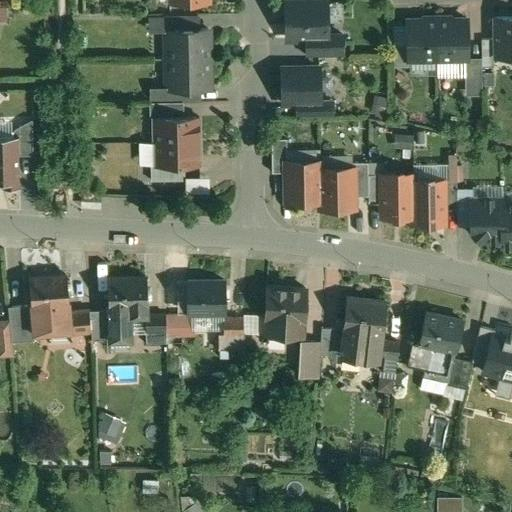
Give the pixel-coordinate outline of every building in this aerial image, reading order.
[(326,2),(286,3),(286,40),(306,39),(327,39),(327,35),(326,2)] [(198,16),(162,17),(163,31),(164,31),(164,30),(198,29),(198,16)] [(511,17),(494,17),(495,58),(511,57),(511,17)] [(467,20),(447,20),(447,18),(437,19),(437,60),(467,60),(467,20)] [(426,19),(426,20),(407,21),(407,46),(407,61),(408,61),(437,60),(437,19),(426,19)] [(198,29),(164,30),(164,31),(165,60),(210,59),(209,48),(208,49),(208,29),(198,29)] [(342,35),(327,35),(327,39),(306,39),(307,57),(343,56),(342,35)] [(493,40),(481,40),(481,64),(481,68),(493,68),(493,40)] [(407,46),(393,47),(393,63),(408,62),(408,61),(407,61),(407,46)] [(210,59),(165,60),(165,89),(165,90),(178,90),(209,89),(208,70),(210,70),(210,59)] [(481,64),(466,64),(467,88),(482,88),(481,68),(481,64)] [(319,69),(282,69),(282,103),(296,103),(319,103),(319,102),(319,69)] [(178,90),(165,90),(165,89),(164,89),(164,103),(178,103),(178,90)] [(387,100),(376,97),(372,112),(383,115),(387,100)] [(319,103),(296,103),(297,117),(332,117),(332,101),(319,102),(319,103)] [(183,117),(183,103),(178,103),(164,103),(150,103),(150,119),(153,119),(153,118),(183,117)] [(183,117),(153,118),(153,119),(154,142),(199,142),(199,117),(183,117)] [(32,119),(15,128),(12,131),(12,136),(19,136),(19,137),(18,137),(19,155),(33,155),(32,119)] [(12,136),(0,136),(0,187),(6,188),(20,188),(20,187),(19,187),(19,155),(18,137),(19,137),(19,136),(12,136)] [(286,139),(271,139),(272,173),(285,173),(285,161),(287,161),(286,139)] [(141,165),(153,165),(153,142),(140,142),(141,165)] [(199,142),(154,142),(154,166),(154,167),(184,166),(200,166),(199,142)] [(352,167),(320,168),(320,161),(287,161),(285,161),(285,173),(286,202),(319,201),(319,209),(354,208),(354,196),(353,167),(352,167)] [(367,162),(352,163),(352,167),(353,167),(354,196),(368,196),(367,174),(367,162)] [(184,166),(154,167),(154,166),(151,166),(151,181),(184,181),(184,166)] [(381,174),(367,174),(368,196),(368,203),(381,203),(381,174)] [(413,174),(381,174),(381,203),(381,216),(412,216),(413,216),(412,181),(413,181),(413,174)] [(60,187),(59,175),(47,175),(47,188),(60,187)] [(186,192),(210,192),(210,177),(186,177),(186,192)] [(413,181),(412,181),(413,216),(412,216),(412,223),(444,223),(444,209),(443,180),(413,181)] [(456,180),(443,180),(444,209),(457,209),(456,190),(456,180)] [(471,189),(456,190),(457,209),(457,226),(470,225),(470,198),(471,198),(471,189)] [(471,198),(470,198),(470,225),(470,232),(480,242),(480,241),(501,241),(502,241),(501,204),(502,204),(502,198),(471,198)] [(100,203),(80,202),(80,209),(100,211),(100,203)] [(511,203),(502,204),(501,204),(502,241),(501,241),(501,247),(511,246),(511,203)] [(66,275),(29,278),(31,305),(34,334),(50,332),(49,326),(68,325),(68,331),(69,331),(68,313),(69,313),(66,275)] [(145,276),(108,278),(109,310),(110,334),(111,334),(130,334),(129,316),(145,316),(147,316),(147,315),(145,276)] [(223,280),(188,280),(188,313),(223,313),(223,280)] [(305,289),(267,287),(265,321),(263,323),(262,331),(268,338),(282,338),(286,335),(302,336),(305,289)] [(384,302),(347,298),(344,329),(341,352),(342,352),(360,354),(362,340),(371,341),(372,334),(381,335),(384,302)] [(31,305),(8,307),(9,321),(11,343),(35,341),(34,334),(31,305)] [(109,310),(89,311),(91,331),(92,341),(111,340),(111,334),(110,334),(109,310)] [(69,313),(68,313),(69,331),(70,333),(91,331),(89,311),(69,313)] [(426,312),(419,339),(417,339),(416,342),(413,341),(407,365),(448,375),(454,357),(455,352),(455,353),(462,320),(426,312)] [(165,318),(165,314),(147,315),(147,316),(145,316),(146,344),(166,343),(166,336),(165,318)] [(166,336),(190,336),(190,317),(165,318),(166,336)] [(243,319),(223,319),(223,334),(218,334),(218,350),(243,350),(243,319)] [(9,321),(0,321),(0,356),(12,356),(11,343),(9,321)] [(475,350),(486,353),(490,335),(493,335),(494,330),(481,327),(475,350)] [(344,329),(321,328),(320,342),(319,355),(320,355),(341,356),(342,352),(341,352),(344,329)] [(493,335),(490,335),(486,353),(479,378),(511,385),(511,332),(510,339),(493,335)] [(399,342),(378,340),(377,355),(385,356),(396,357),(397,357),(399,342)] [(320,342),(300,341),(298,377),(319,378),(320,355),(319,355),(320,342)] [(396,357),(385,356),(383,371),(395,373),(396,357)] [(472,362),(454,357),(448,375),(446,384),(465,389),(472,362)] [(123,422),(105,415),(99,430),(117,437),(123,422)] [(460,511),(461,500),(438,499),(437,511),(460,511)]
